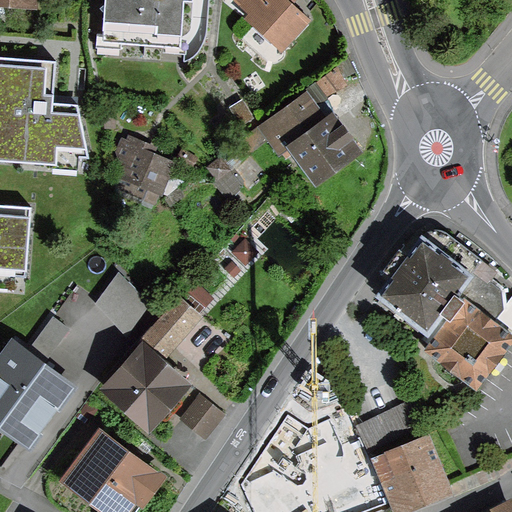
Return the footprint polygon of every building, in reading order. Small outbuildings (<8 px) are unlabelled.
[(122,38),(165,40),(165,50),(186,51),(187,35),(182,35),(183,0),(103,0),(101,30),(96,30),(95,46),(121,48),(122,38)] [(312,16),(293,0),(235,0),(246,9),(242,14),(284,50),(312,16)] [(79,152),(87,152),(76,98),(53,97),(56,56),(0,52),(0,161),(78,167),(79,152)] [(307,87),(257,123),(278,152),(288,145),(316,182),(362,148),(332,107),(325,112),(307,87)] [(240,124),(253,116),(241,96),(228,104),(240,124)] [(117,176),(120,177),(115,188),(154,203),(158,192),(162,193),(169,174),(166,172),(172,157),(155,150),(158,144),(127,132),(126,136),(121,134),(115,151),(119,160),(118,163),(121,165),(117,176)] [(182,146),(176,155),(193,165),(198,156),(182,146)] [(0,284),(15,285),(16,276),(27,277),(32,202),(0,199),(0,284)] [(430,229),(429,231),(421,225),(374,289),(428,328),(442,310),(446,314),(423,345),(477,385),(511,338),(511,329),(494,316),(503,304),(501,285),(491,278),(498,268),(444,228),(440,226),(437,226),(433,227),(430,229)] [(244,262),(260,252),(249,236),(234,246),(244,262)] [(122,271),(97,296),(122,323),(148,298),(122,271)] [(192,282),(138,342),(143,346),(155,357),(160,350),(162,352),(170,343),(168,342),(195,311),(189,305),(202,291),(192,282)] [(0,428),(27,449),(76,384),(14,336),(0,354),(0,428)] [(175,396),(186,384),(155,357),(143,346),(106,387),(149,426),(159,414),(165,419),(181,401),(175,396)] [(344,432),(354,427),(328,374),(317,380),(344,432)] [(369,451),(426,422),(413,396),(356,424),(364,442),(369,451)] [(212,405),(193,428),(205,437),(224,414),(212,405)] [(428,430),(370,455),(394,510),(394,511),(400,511),(454,489),(428,430)] [(122,511),(135,496),(143,502),(161,477),(101,432),(65,480),(104,509),(107,505),(115,511),(122,511)] [(367,511),(388,511),(394,510),(370,455),(364,442),(342,452),(367,511)] [(281,511),(303,480),(262,452),(233,494),(237,496),(231,505),(241,511),(281,511)] [(511,511),(511,494),(475,511),(511,511)]
